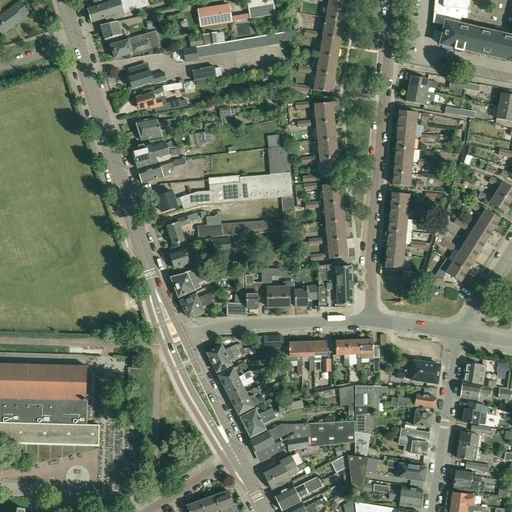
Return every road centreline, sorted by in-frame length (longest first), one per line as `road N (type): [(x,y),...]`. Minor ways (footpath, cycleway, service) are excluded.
road 1 (residential): [(370,321),(393,0)]
road 2 (secondary): [(152,279),(76,41)]
road 3 (secondary): [(152,279),(180,366),(235,456)]
road 4 (residential): [(182,338),(219,326),(370,321)]
road 5 (residential): [(433,511),(460,333)]
road 6 (secondary): [(235,456),(182,338)]
